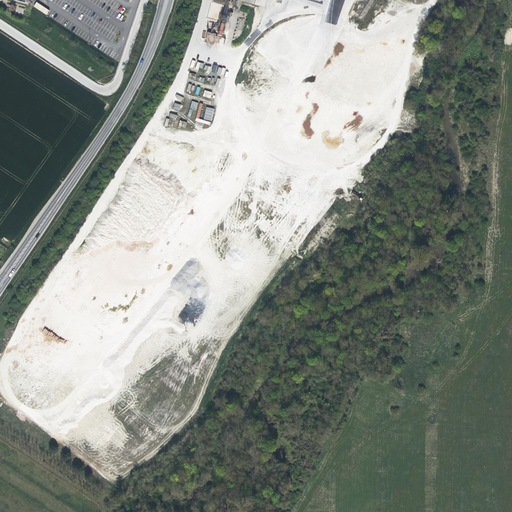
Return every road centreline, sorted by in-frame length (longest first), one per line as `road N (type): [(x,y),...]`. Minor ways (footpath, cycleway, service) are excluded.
road 1 (tertiary): [(0,284),(128,92),(166,0)]
road 2 (unclassified): [(143,0),(115,85),(101,90),(0,24)]
